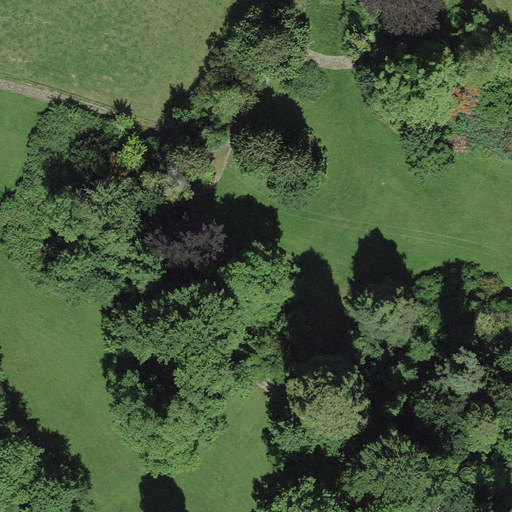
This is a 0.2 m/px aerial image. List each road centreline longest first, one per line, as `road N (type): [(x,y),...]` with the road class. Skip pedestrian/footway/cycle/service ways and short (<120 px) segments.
road 1 (track): [(393,511),(334,436),(157,301),(137,275),(134,251),(145,227),(198,195),(219,163),(142,126),(0,83)]
road 2 (track): [(416,42),(342,65),(283,56),(258,84),(219,163)]
